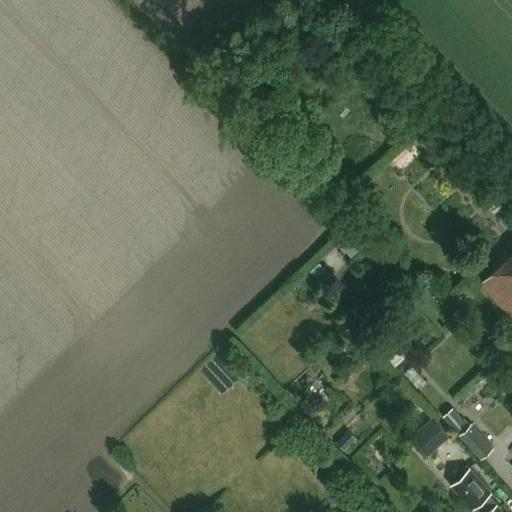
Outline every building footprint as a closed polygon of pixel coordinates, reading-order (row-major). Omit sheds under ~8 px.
[(511,252),(473,288),(491,308),(498,302),(511,317),(511,252)] [(469,425),(464,419),(453,407),(443,416),(459,434),(469,425)] [(427,455),(450,435),(434,416),(410,436),(427,455)] [(354,423),(339,432),(351,451),(366,442),(354,423)] [(480,458),(492,447),(471,423),(469,425),(459,434),(480,458)] [(469,468),(451,484),(472,508),(475,506),(480,511),(506,511),(504,511),(503,511),(496,503),(488,494),(490,492),(469,468)]
